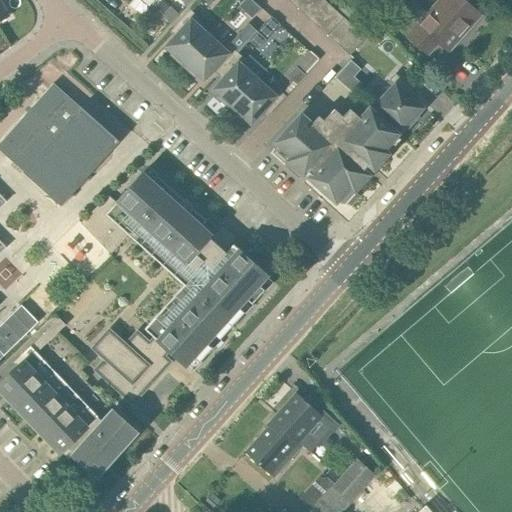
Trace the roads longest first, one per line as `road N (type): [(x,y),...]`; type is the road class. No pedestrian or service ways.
road 1 (residential): [(69,15),(344,269)]
road 2 (secondary): [(128,511),(344,269)]
road 3 (secondary): [(344,269),(511,84)]
